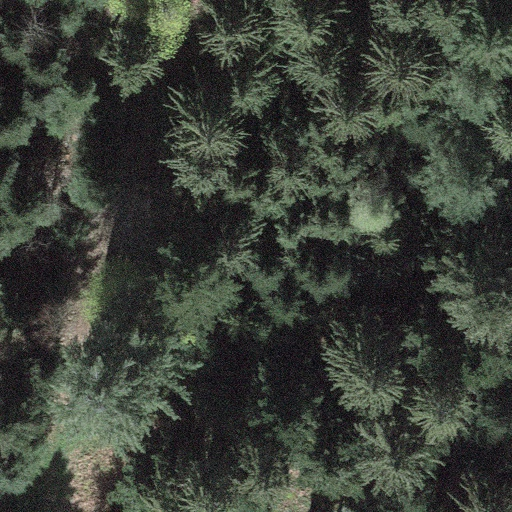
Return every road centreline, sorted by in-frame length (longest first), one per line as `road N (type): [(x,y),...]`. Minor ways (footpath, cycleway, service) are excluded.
road 1 (track): [(0,477),(511,73)]
road 2 (track): [(150,0),(111,511)]
